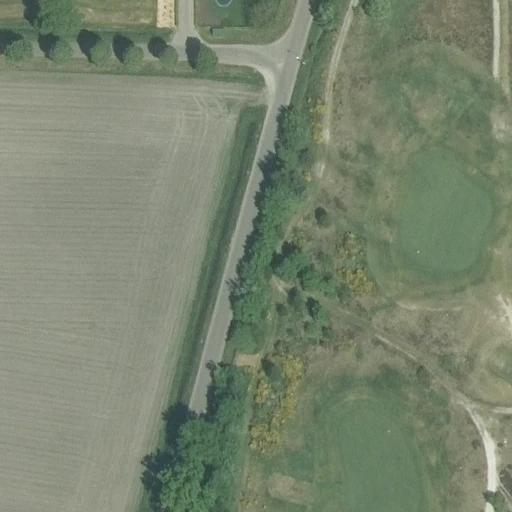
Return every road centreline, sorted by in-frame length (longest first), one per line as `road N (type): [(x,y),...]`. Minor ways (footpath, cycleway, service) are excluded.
road 1 (unclassified): [(168,511),(289,68)]
road 2 (unclassified): [(289,68),(0,53)]
